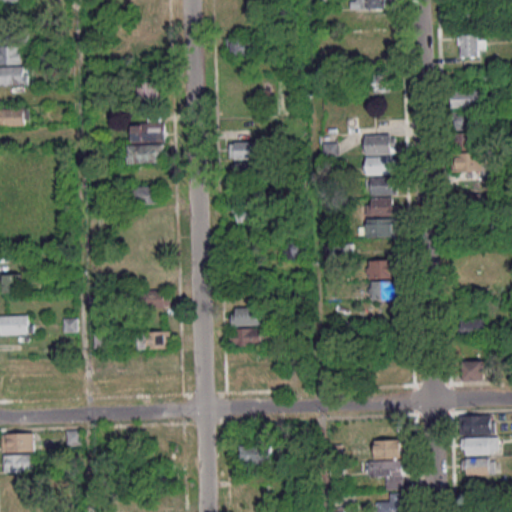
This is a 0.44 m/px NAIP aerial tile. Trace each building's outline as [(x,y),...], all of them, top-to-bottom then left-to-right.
[(478,6),(458,6),(458,23),(478,23),(478,6)] [(22,65),(22,27),(0,26),(0,85),(28,84),(28,65),(22,65)] [(459,34),(459,56),(486,56),(486,34),(459,34)] [(227,54),(258,54),(258,37),(227,37),(227,54)] [(135,57),(160,57),(160,40),(135,40),(135,57)] [(138,100),(162,100),(162,81),(138,81),(138,100)] [(485,90),(453,90),(453,107),(485,107),(485,90)] [(0,125),(30,125),(30,108),(0,107),(0,125)] [(481,111),(453,111),(453,129),(481,129),(481,111)] [(129,162),(165,162),(165,143),(166,122),(132,122),(132,144),(129,144),(129,162)] [(480,133),(452,133),(452,148),(480,148),(480,133)] [(365,134),(365,153),(396,153),(396,134),(365,134)] [(229,141),(229,158),(262,158),(262,141),(229,141)] [(338,156),(338,143),(324,143),(324,156),(338,156)] [(483,171),(483,152),(453,152),(453,171),(483,171)] [(395,174),(395,156),(365,156),(365,174),(395,174)] [(265,163),(233,163),(233,182),(265,182),(265,163)] [(397,177),(371,177),(371,194),(397,194),(397,177)] [(134,203),(160,203),(160,185),(134,185),(134,203)] [(455,194),(455,214),(483,214),(483,194),(455,194)] [(366,215),(397,215),(397,198),(366,198),(366,215)] [(235,222),(260,222),(260,199),(235,199),(235,222)] [(398,237),(398,218),(368,218),(368,237),(398,237)] [(284,258),(308,258),(308,242),(284,242),(284,258)] [(368,259),(368,277),(396,277),(396,259),(368,259)] [(22,292),(22,274),(3,274),(3,292),(22,292)] [(398,280),(370,280),(370,299),(398,299),(398,280)] [(141,306),(168,306),(168,290),(141,290),(141,306)] [(231,324),(264,324),(264,307),(231,307),(231,324)] [(0,333),(32,333),(32,315),(0,314),(0,333)] [(77,318),(63,318),(63,331),(77,331),(77,318)] [(460,338),(487,338),(487,318),(460,318),(460,338)] [(231,345),(266,345),(266,328),(231,328),(231,345)] [(139,331),(139,348),(170,348),(170,331),(139,331)] [(463,360),(463,380),(486,380),(486,360),(463,360)] [(265,387),(265,369),(236,369),(236,387),(265,387)] [(461,415),(461,433),(494,433),(494,415),(461,415)] [(34,432),(3,432),(3,451),(34,451),(34,432)] [(461,436),(461,453),(499,453),(499,436),(461,436)] [(406,457),(406,440),(375,440),(375,457),(406,457)] [(242,444),(242,463),(273,463),(273,444),(242,444)] [(34,472),(34,454),(3,454),(3,472),(34,472)] [(462,457),(462,474),(495,474),(495,457),(462,457)] [(386,489),(406,488),(405,460),(369,460),(369,477),(386,477),(386,489)] [(5,476),(5,491),(32,491),(32,476),(5,476)] [(377,501),(377,511),(406,511),(406,492),(389,492),(389,501),(377,501)] [(7,511),(33,511),(33,497),(8,497),(7,511)]
